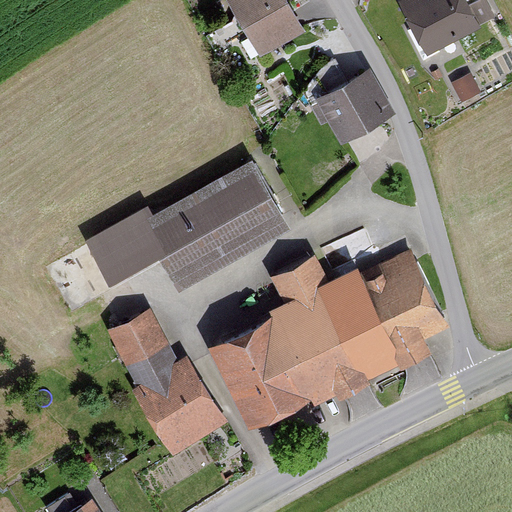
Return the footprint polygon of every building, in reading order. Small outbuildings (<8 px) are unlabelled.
[(229,0),(265,61),(310,34),(290,0),(229,0)] [(486,31),(469,0),(445,0),(413,18),(436,58),(486,31)] [(399,116),(374,75),(323,105),(347,146),(399,116)] [(481,97),(472,79),(454,87),(464,106),(481,97)] [(144,227),(182,295),(294,232),(256,164),(144,227)] [(171,255),(147,210),(88,242),(112,286),(171,255)] [(321,262),(373,245),(367,227),(315,244),(321,262)] [(333,290),(319,261),(272,283),(286,314),(213,349),(256,438),(377,380),(371,369),(399,356),(406,371),(438,355),(430,337),(450,327),(414,252),(333,290)] [(191,356),(181,362),(151,310),(111,333),(143,388),(136,392),(174,456),(231,423),(191,356)] [(100,511),(94,502),(78,511),(77,511),(67,495),(43,510),(44,511),(100,511)]
